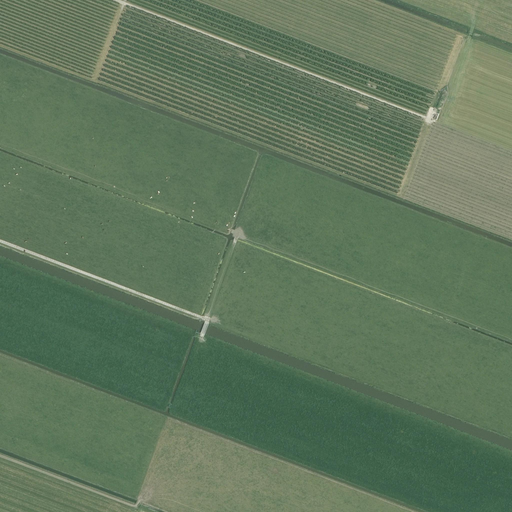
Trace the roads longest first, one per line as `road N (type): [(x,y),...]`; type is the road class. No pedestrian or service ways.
road 1 (track): [(115,0),(430,119)]
road 2 (track): [(201,335),(206,319),(0,241)]
